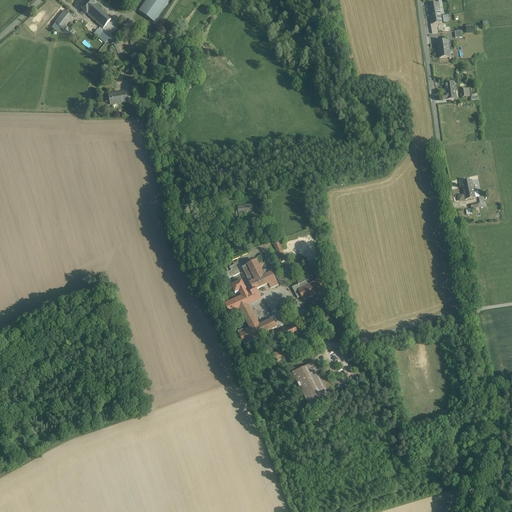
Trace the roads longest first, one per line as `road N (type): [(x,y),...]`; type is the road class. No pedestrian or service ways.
road 1 (unclassified): [(473,307),(444,179),(421,0)]
road 2 (unclassified): [(473,307),(485,389),(482,446),(464,511)]
road 3 (track): [(0,477),(66,439),(141,414)]
